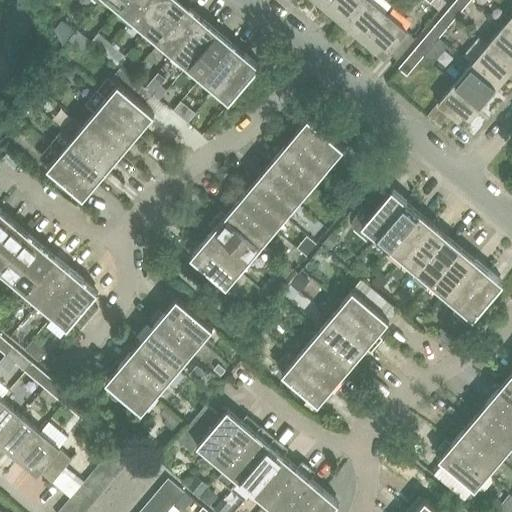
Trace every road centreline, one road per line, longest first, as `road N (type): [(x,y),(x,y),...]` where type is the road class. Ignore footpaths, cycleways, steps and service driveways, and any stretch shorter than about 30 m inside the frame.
road 1 (residential): [(132,242),(157,192),(242,132),(315,52)]
road 2 (residential): [(371,449),(401,401),(511,314)]
road 3 (residential): [(463,176),(315,52)]
road 4 (residential): [(371,449),(300,418),(236,366)]
road 5 (residential): [(56,378),(116,307),(132,242)]
road 6 (residential): [(132,242),(79,220),(3,160)]
